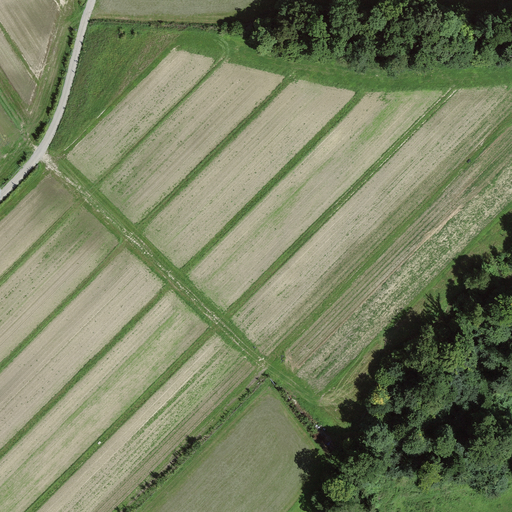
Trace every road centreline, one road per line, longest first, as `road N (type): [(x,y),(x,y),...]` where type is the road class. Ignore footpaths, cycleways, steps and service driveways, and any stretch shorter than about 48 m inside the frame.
road 1 (track): [(279,371),(145,243),(37,160)]
road 2 (track): [(92,0),(48,142),(0,198)]
road 3 (track): [(279,371),(143,511)]
